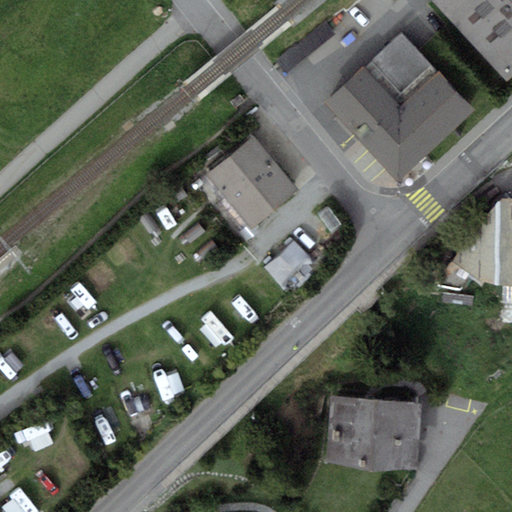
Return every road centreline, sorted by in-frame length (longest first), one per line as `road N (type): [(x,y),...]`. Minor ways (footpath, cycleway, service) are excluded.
road 1 (tertiary): [(110,511),(392,242)]
road 2 (residential): [(392,242),(197,6)]
road 3 (residential): [(197,6),(0,187)]
road 4 (tertiary): [(392,242),(511,130)]
road 5 (residential): [(398,511),(466,413)]
